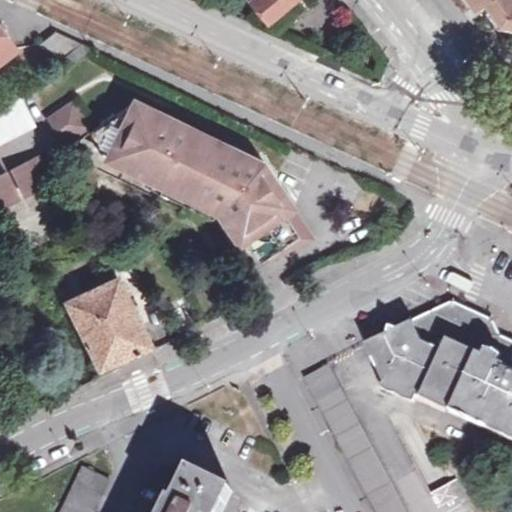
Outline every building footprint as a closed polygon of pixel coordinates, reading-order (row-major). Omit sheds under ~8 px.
[(250,0),(271,25),(302,0),(250,0)] [(511,0),(471,0),(476,6),(486,0),(491,0),(495,5),(487,11),(498,28),(511,29),(511,0)] [(0,58),(16,47),(0,27),(0,58)] [(76,60),(95,48),(84,43),(57,30),(41,44),(76,60)] [(0,142),(34,126),(16,95),(0,105),(0,142)] [(78,142),(94,164),(119,176),(130,180),(209,214),(232,245),(243,239),(260,263),(277,254),(274,248),(298,237),(279,207),(274,209),(259,188),(241,199),(235,191),(227,189),(231,180),(246,186),(252,173),(246,160),(241,162),(231,144),(170,115),(128,95),(119,109),(104,120),(86,131),(88,135),(78,142)] [(63,144),(87,127),(70,102),(46,119),(63,144)] [(254,155),(231,144),(241,162),(246,160),(252,173),(246,186),(231,180),(227,189),(235,191),(241,199),(259,188),(274,209),(279,207),(298,237),(274,248),(277,254),(310,238),(281,196),(254,155)] [(23,197),(50,183),(38,157),(9,170),(23,197)] [(0,207),(18,199),(5,173),(0,175),(0,207)] [(100,367),(150,345),(118,274),(65,301),(95,364),(91,366),(94,373),(101,369),(100,367)] [(511,342),(501,338),(492,321),(454,302),(363,347),(380,383),(417,400),(422,392),(452,406),(448,414),(477,427),(480,419),(511,433),(511,342)] [(406,511),(328,365),(301,378),(373,511),(406,511)] [(422,392),(417,400),(448,414),(452,406),(422,392)] [(511,433),(480,419),(477,427),(511,443),(511,433)] [(93,511),(112,475),(89,456),(60,511),(93,511)] [(222,511),(233,489),(190,468),(176,498),(171,496),(162,511),(222,511)]
